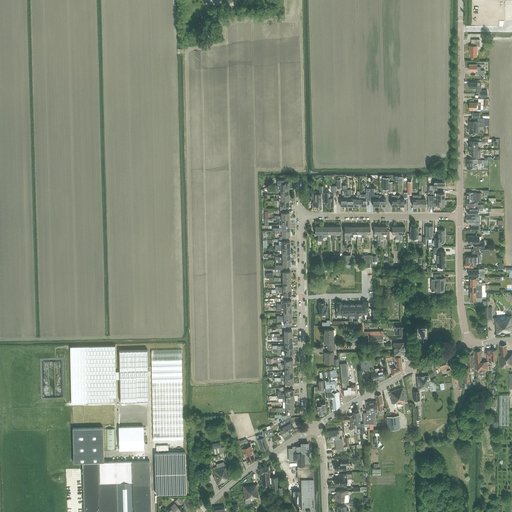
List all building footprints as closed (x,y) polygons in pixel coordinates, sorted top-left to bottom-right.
[(472,46),(469,46),(469,50),(470,50),(470,56),(477,56),(477,46),(480,46),(480,39),(471,40),(472,46)] [(477,64),(469,64),(469,71),(477,71),(477,75),(484,75),(484,70),(480,70),(480,67),(477,67),(477,64)] [(469,88),(477,88),(477,92),(481,92),(481,97),(487,97),(487,90),(481,90),(481,85),(480,85),(480,82),(469,82),(469,88)] [(469,109),(481,109),(481,104),(484,104),(484,106),(488,106),(488,98),(478,98),(478,102),(469,102),(469,109)] [(470,132),(470,133),(478,133),(478,126),(484,126),(484,119),(478,119),(478,121),(469,121),(469,125),(470,125),(470,128),(469,129),(469,131),(470,132)] [(478,150),(469,150),(469,154),(472,154),(472,158),(481,158),(481,150),(478,150)] [(467,160),(467,168),(472,168),(477,168),(477,164),(477,160),(472,160),(467,160)] [(276,186),(273,186),(274,189),(277,188),(288,188),(288,182),(285,182),(285,179),(277,179),(277,186),(276,186)] [(429,190),(437,189),(437,187),(444,187),(444,181),(433,181),(433,185),(429,185),(429,190)] [(359,195),(359,206),(366,206),(366,201),(370,201),(370,189),(366,189),(366,195),(359,195)] [(374,189),(370,189),(370,201),(373,201),(373,206),(379,206),(379,195),(374,195),(374,189)] [(330,192),(323,192),(324,202),(326,202),(326,206),(333,206),(333,197),(333,194),(330,194),(330,192)] [(321,194),(315,194),(315,193),(312,193),(312,198),(313,198),(313,203),(312,203),(312,208),(320,208),(320,206),(321,206),(321,194)] [(467,201),(481,201),(481,193),(467,193),(467,201)] [(469,224),(475,224),(475,221),(475,215),(467,215),(467,220),(469,221),(469,224)] [(418,241),(422,241),(422,235),(418,235),(418,226),(411,226),(411,233),(410,233),(410,238),(418,238),(418,241)] [(426,237),(423,237),(423,243),(426,243),(426,239),(429,239),(429,237),(433,237),(433,226),(426,226),(426,237)] [(441,244),(442,244),(443,244),(444,242),(445,241),(445,240),(445,229),(438,229),(438,237),(435,237),(435,246),(441,246),(441,244)] [(468,243),(474,244),(474,247),(484,247),(484,241),(479,241),(479,236),(468,236),(468,243)] [(434,252),(437,252),(437,266),(445,266),(445,251),(439,251),(439,248),(434,248),(434,252)] [(369,255),(363,255),(363,263),(372,263),(372,255),(369,255)] [(466,263),(465,263),(465,267),(477,267),(477,263),(478,263),(478,255),(466,255),(466,261),(466,263)] [(478,277),(479,277),(485,277),(485,269),(468,269),(468,275),(479,275),(479,277),(478,277)] [(353,282),(353,272),(344,272),(345,282),(353,282)] [(431,280),(431,291),(432,291),(432,292),(434,292),(434,291),(436,291),(436,292),(444,292),(443,282),(445,282),(445,278),(441,278),(441,274),(434,274),(434,279),(436,279),(436,280),(431,280)] [(358,291),(357,283),(337,283),(337,278),(328,278),(328,289),(345,288),(345,292),(358,291)] [(291,289),(276,290),(276,293),(279,293),(279,292),(283,292),(283,296),(281,296),(281,298),(287,298),(287,296),(291,296),(291,289)] [(482,297),(482,292),(470,292),(470,301),(476,301),(476,297),(482,297)] [(279,304),(276,304),(276,307),(291,306),(291,300),(287,300),(287,298),(281,298),(281,304),(279,304)] [(325,302),(318,302),(319,314),(327,314),(327,308),(328,308),(328,305),(325,305),(325,302)] [(500,316),(495,317),(497,333),(496,333),(497,334),(501,333),(502,333),(501,333),(504,333),(505,333),(509,332),(509,331),(511,330),(511,319),(511,318),(511,315),(505,316),(506,319),(500,319),(500,316)] [(403,323),(389,324),(390,328),(395,328),(396,336),(403,335),(403,323)] [(328,350),(331,350),(335,350),(335,343),(333,343),(333,330),(324,330),(325,344),(328,344),(328,350)] [(368,336),(369,342),(383,342),(383,335),(384,335),(384,331),(365,332),(365,336),(368,336)] [(400,355),(404,354),(404,343),(394,343),(394,355),(400,355)] [(70,346),(71,403),(116,402),(115,345),(70,346)] [(500,356),(501,368),(511,367),(511,353),(507,354),(506,345),(500,346),(501,356),(500,356)] [(285,355),(282,355),(282,357),(289,357),(289,355),(292,355),(292,354),(293,354),(294,353),(294,351),(293,351),(292,351),(292,348),(283,349),(283,351),(285,351),(285,355)] [(491,350),(487,350),(487,360),(491,360),(497,360),(496,349),(491,349),(491,350)] [(148,350),(119,351),(120,402),(149,401),(148,350)] [(151,350),(153,440),(183,439),(181,350),(151,350)] [(488,370),(487,361),(482,362),(481,351),(474,351),(476,370),(476,372),(488,370)] [(333,366),(336,366),(338,366),(338,359),(333,359),(333,352),(325,353),(325,364),(333,364),(333,366)] [(400,355),(394,356),(394,357),(393,358),(395,367),(391,367),(392,375),(402,371),(400,355)] [(285,363),(282,363),(282,366),(283,366),(293,365),(293,359),(289,359),(289,357),(282,357),(283,359),(285,359),(285,363)] [(371,358),(360,359),(361,369),(372,368),(371,358)] [(437,363),(439,371),(450,368),(447,360),(437,363)] [(356,386),(349,387),(346,363),(340,363),(343,395),(356,394),(356,386)] [(332,369),(328,370),(329,380),(337,378),(336,369),(332,370),(332,369)] [(371,373),(373,381),(385,378),(383,370),(371,373)] [(417,377),(418,390),(430,389),(429,376),(417,377)] [(335,380),(325,381),(326,392),(336,391),(335,380)] [(390,392),(393,404),(397,403),(397,405),(407,402),(403,387),(390,392)] [(327,393),(328,399),(332,399),(333,409),(340,407),(339,392),(327,393)] [(499,425),(509,425),(509,395),(499,395),(499,425)] [(364,424),(376,423),(376,418),(375,413),(377,412),(376,401),(366,402),(366,409),(366,412),(363,412),(363,423),(364,424)] [(316,403),(317,406),(318,414),(324,413),(324,410),(327,409),(326,403),(321,404),(321,405),(320,402),(316,403)] [(359,426),(360,426),(360,423),(360,420),(361,420),(360,416),(359,416),(358,412),(353,412),(354,424),(356,423),(357,427),(359,426)] [(354,431),(352,415),(342,416),(344,433),(349,433),(350,434),(350,435),(354,435),(354,431)] [(387,416),(388,430),(400,429),(398,415),(387,416)] [(282,421),(289,432),(294,429),(291,423),(292,423),(294,422),(294,417),(291,417),(290,417),(287,419),(285,420),(282,421)] [(282,421),(280,423),(281,425),(283,427),(280,429),(284,436),(289,432),(282,421)] [(143,426),(119,427),(119,450),(144,449),(143,426)] [(104,461),(103,427),(73,428),(73,462),(104,461)] [(271,428),(263,431),(265,438),(274,435),(271,428)] [(114,429),(106,429),(107,449),(115,449),(114,429)] [(336,448),(344,447),(343,438),(340,438),(338,430),(328,431),(329,440),(335,439),(336,448)] [(261,451),(268,448),(264,437),(257,440),(261,451)] [(292,448),(289,449),(289,461),(297,460),(297,479),(300,479),(300,483),(299,483),(299,491),(293,491),(293,505),(302,504),(302,511),(314,510),(313,469),(310,469),(310,458),(308,458),(308,443),(302,443),(301,443),(301,444),(301,446),(296,446),(292,446),(292,448)] [(252,454),(253,453),(250,445),(242,448),(245,456),(246,456),(247,460),(254,458),(252,454)] [(185,452),(155,453),(156,494),(186,493),(185,452)] [(340,462),(334,462),(335,470),(346,469),(345,464),(348,464),(348,458),(340,458),(340,462)] [(98,462),(82,462),(83,511),(117,511),(116,483),(133,482),(133,511),(150,511),(149,460),(104,462),(98,462)] [(226,464),(212,468),(214,475),(214,476),(214,479),(215,480),(217,484),(227,480),(226,478),(230,477),(226,464)] [(262,487),(266,486),(266,484),(271,483),(271,489),(277,489),(278,494),(283,493),(282,487),(277,487),(276,477),(269,478),(268,472),(269,472),(268,466),(260,467),(262,487)] [(334,480),(334,481),(334,482),(335,483),(335,485),(346,485),(346,478),(352,478),(352,473),(348,473),(346,473),(340,473),(340,477),(335,477),(335,479),(335,480),(334,480)] [(133,511),(133,482),(116,483),(117,511),(133,511)] [(242,486),(245,503),(250,502),(249,499),(258,498),(257,484),(242,486)] [(348,494),(348,491),(336,491),(336,495),(336,497),(335,497),(335,501),(336,501),(344,501),(344,495),(348,494)] [(174,501),(179,506),(184,502),(179,497),(174,501)]
